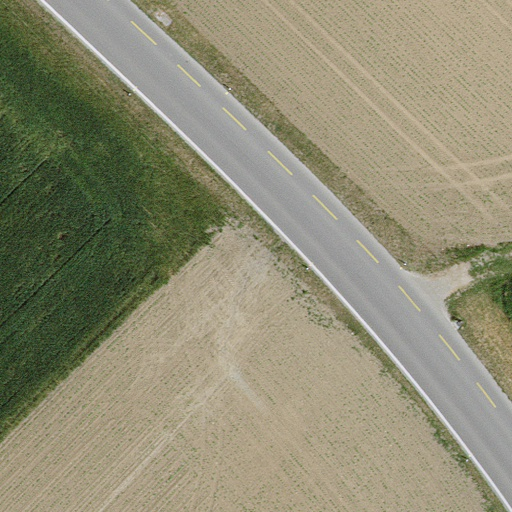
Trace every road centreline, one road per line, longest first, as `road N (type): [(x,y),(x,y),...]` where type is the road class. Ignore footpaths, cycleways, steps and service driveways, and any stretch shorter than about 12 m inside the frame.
road 1 (tertiary): [(511,451),(435,350),(303,204),(89,0)]
road 2 (track): [(511,260),(469,272),(399,310)]
